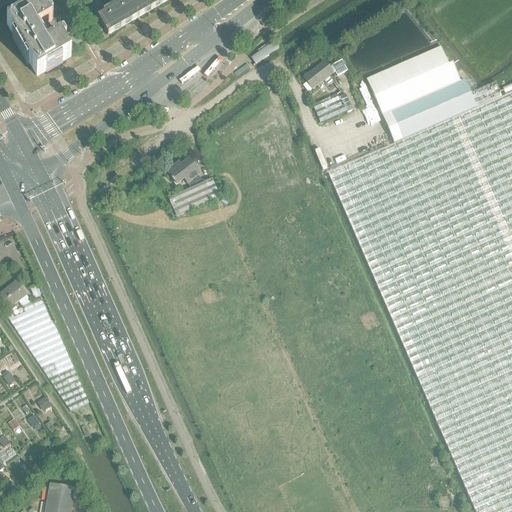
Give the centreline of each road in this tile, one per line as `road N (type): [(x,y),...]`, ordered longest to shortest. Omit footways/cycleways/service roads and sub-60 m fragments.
road 1 (primary): [(195,511),(40,172)]
road 2 (primary): [(12,190),(158,511)]
road 3 (secondary): [(40,172),(268,0)]
road 4 (secondary): [(238,0),(25,145)]
